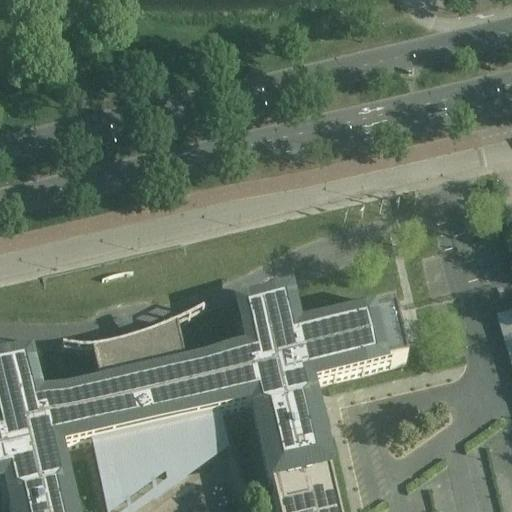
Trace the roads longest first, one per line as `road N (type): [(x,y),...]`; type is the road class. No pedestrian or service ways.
road 1 (primary): [(0,204),(511,85)]
road 2 (primary): [(511,32),(0,150)]
road 3 (unclassified): [(0,268),(511,152)]
